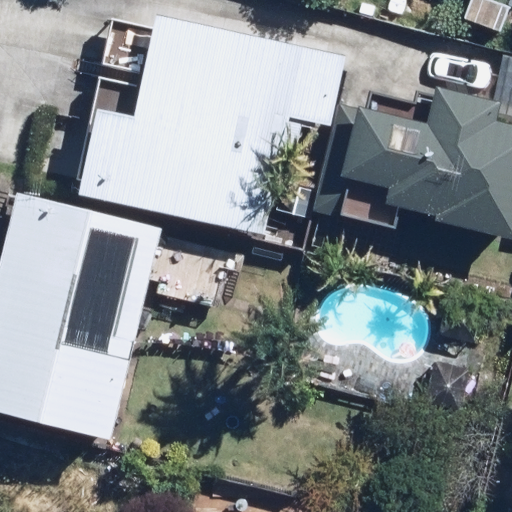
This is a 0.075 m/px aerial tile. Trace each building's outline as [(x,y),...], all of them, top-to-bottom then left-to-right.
[(511,30),(511,0),(464,0),(459,15),(510,35),(511,30)] [(105,95),(87,187),(274,223),(295,112),(336,120),(350,43),(162,7),(144,102),(105,95)] [(404,221),(405,211),(406,203),(445,208),(444,216),(511,225),(511,114),(497,112),(500,92),(437,84),(434,112),(352,101),(345,150),(330,148),(322,210),(404,221)] [(0,279),(0,402),(123,429),(152,297),(233,314),(248,247),(167,229),(170,215),(21,182),(0,279)] [(135,511),(148,467),(0,425),(0,511),(135,511)]
